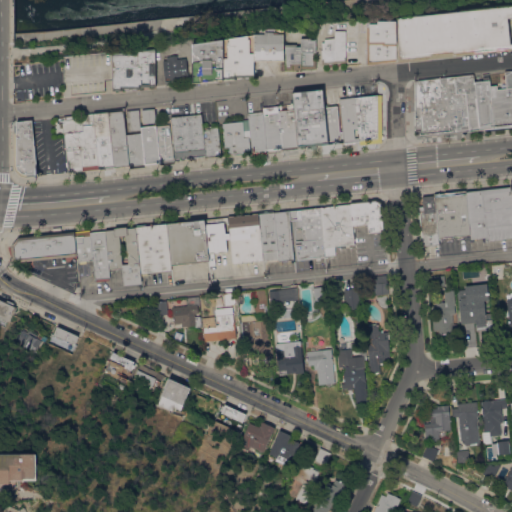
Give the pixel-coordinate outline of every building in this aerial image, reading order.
[(511,49),(510,50),(509,48),(507,48),(476,51),(453,54),(453,52),(445,53),(432,54),(432,56),(402,60),(398,20),(445,15),(476,11),(507,8),(511,8),(511,7),(511,49)] [(368,27),(369,27),(369,24),(379,24),(379,22),(396,21),(396,61),(368,64),(368,27)] [(322,50),(323,50),(322,43),(325,42),(325,39),(335,38),(335,31),(346,31),(346,62),(341,63),(341,65),(339,66),(338,63),(332,64),(333,66),(330,67),(329,63),(323,65),(322,50)] [(264,32),(274,32),(274,34),(285,34),(284,61),(255,63),(254,38),(254,35),(264,34),(264,32)] [(223,80),(216,80),(201,82),(201,83),(193,82),(193,45),(223,38),(224,77),(223,80)] [(223,38),(254,38),(254,75),(235,75),(235,77),(224,77),(223,38)] [(286,44),(297,44),(297,47),(302,47),(301,38),(311,38),(311,40),(316,40),(316,53),(314,53),(314,60),(316,59),(316,68),(302,69),(287,70),(286,44)] [(155,85),(150,85),(150,87),(143,87),(143,85),(139,85),(139,86),(121,86),(121,88),(114,88),(114,81),(113,81),(112,54),(137,54),(137,49),(155,49),(155,85)] [(163,61),(168,60),(167,56),(178,55),(178,59),(186,58),(188,79),(166,82),(163,61)] [(489,77),(489,76),(491,86),(497,86),(498,90),(507,89),(505,72),(511,71),(511,128),(495,130),(489,77)] [(413,138),(413,131),(415,131),(415,82),(474,74),(479,129),(413,138)] [(486,131),(485,129),(479,129),(474,82),(484,81),(483,77),(489,77),(495,130),(486,131)] [(293,104),(294,104),(293,91),(322,89),(324,106),(325,106),(328,143),(327,143),(327,145),(317,146),(317,148),(310,149),(310,145),(305,146),(305,147),(298,148),(299,150),(298,150),(293,104)] [(358,129),(355,97),(382,95),(382,142),(359,144),(359,141),(359,137),(358,129)] [(343,131),(340,98),(355,97),(358,129),(354,129),(355,138),(359,137),(359,141),(344,143),(344,138),(343,138),(343,131)] [(298,150),(299,156),(296,156),(295,150),(284,152),(283,149),(278,106),(279,106),(279,110),(288,109),(287,104),(293,104),(298,150)] [(328,140),(329,143),(328,143),(325,106),(338,105),(340,131),(343,131),(343,138),(328,140)] [(280,149),(280,152),(277,153),(276,153),(274,152),(273,150),(271,150),(271,154),(268,154),(268,151),(267,151),(263,112),(264,112),(263,107),(278,106),(283,149),(280,149)] [(143,109),(154,108),(156,123),(144,124),(143,109)] [(141,130),(129,131),(127,111),(139,109),(141,127),(141,130)] [(114,166),(108,113),(124,111),(129,164),(114,166)] [(124,111),(127,134),(141,132),(145,164),(145,167),(131,168),(130,164),(129,164),(124,111)] [(249,120),(248,113),(263,112),(267,151),(266,151),(266,155),(254,155),(254,152),(252,152),(251,137),(250,137),(249,120)] [(108,113),(114,166),(99,167),(99,169),(93,114),(108,113)] [(99,169),(68,173),(63,121),(64,120),(64,117),(93,114),(99,169)] [(175,145),(172,117),(201,114),(206,156),(205,156),(205,158),(175,161),(174,145),(175,145)] [(202,114),(203,126),(212,125),(212,127),(218,127),(221,154),(206,156),(201,114),(202,114)] [(37,173),(28,173),(27,176),(21,175),(16,171),(15,166),(15,133),(17,133),(17,121),(31,119),(32,121),(37,173)] [(250,137),(251,150),(243,151),(243,153),(231,154),(231,153),(228,154),(228,147),(225,148),(223,122),(249,120),(250,137)] [(175,161),(165,162),(162,162),(162,163),(160,163),(156,126),(170,124),(172,145),(174,145),(175,161)] [(156,126),(160,163),(145,164),(141,132),(142,132),(142,130),(141,130),(141,127),(156,126)] [(511,187),(511,238),(486,241),(486,237),(471,239),(470,235),(466,192),(511,187)] [(470,235),(439,239),(434,195),(435,195),(466,191),(466,192),(470,235)] [(439,245),(424,247),(419,207),(424,206),(423,196),(434,195),(439,239),(439,245)] [(350,204),(376,201),(381,204),(384,231),(369,233),(368,224),(357,225),(357,227),(353,228),(350,204)] [(354,244),(335,246),(336,254),(325,256),(325,257),(320,207),(350,204),(353,228),(354,244)] [(289,210),(320,207),(325,257),(298,261),(296,244),(303,243),(301,228),(298,228),(297,219),(290,220),(289,210)] [(290,220),(294,262),(292,262),(292,263),(288,264),(288,260),(282,261),(283,265),(279,265),(278,258),(274,212),(289,210),(290,220)] [(258,214),(274,212),(278,258),(263,260),(258,214)] [(229,232),(230,232),(229,222),(228,222),(228,217),(239,216),(238,214),(248,213),(248,215),(258,214),(263,260),(233,263),(230,239),(229,232)] [(228,217),(228,222),(225,222),(226,233),(229,232),(230,239),(226,239),(227,251),(214,252),(215,265),(211,266),(210,261),(209,261),(205,220),(228,217)] [(209,261),(171,266),(166,224),(205,220),(209,261)] [(136,227),(166,224),(171,266),(171,271),(141,275),(142,283),(136,227)] [(123,267),(109,269),(105,230),(115,229),(115,228),(128,227),(128,228),(136,227),(142,283),(125,285),(123,267)] [(90,230),(93,260),(90,260),(89,262),(89,263),(88,263),(86,263),(86,264),(85,265),(83,264),(82,264),(81,263),(80,262),(80,261),(78,261),(77,254),(74,232),(90,230)] [(110,280),(97,281),(97,278),(95,279),(93,260),(90,230),(90,232),(105,230),(109,269),(110,280)] [(77,254),(14,262),(12,247),(19,237),(74,232),(77,254)] [(445,286),(432,287),(432,276),(444,275),(445,286)] [(388,282),(389,292),(375,293),(375,283),(376,283),(375,277),(387,276),(388,282)] [(474,323),(459,325),(457,301),(460,301),(460,298),(466,297),(464,286),(486,284),(487,291),(492,290),(496,320),(493,320),(494,331),(475,333),(474,323)] [(314,287),(326,286),(328,304),(316,305),(314,287)] [(283,306),(271,308),(269,291),(281,289),(292,287),(294,299),(282,301),(283,306)] [(359,288),(361,307),(347,309),(345,290),(359,288)] [(439,330),(434,330),(432,306),(437,306),(437,302),(446,302),(445,288),(454,288),(456,314),(453,314),(454,321),(458,320),(459,333),(440,334),(439,330)] [(268,309),(256,311),(253,290),(266,289),(268,309)] [(224,293),(235,292),(236,304),(225,306),(224,293)] [(202,327),(196,327),(196,325),(182,326),(182,323),(175,324),(173,307),(188,306),(187,298),(198,297),(199,313),(195,313),(195,316),(201,316),(202,327)] [(0,299),(15,306),(9,320),(0,315),(0,299)] [(168,314),(153,315),(152,302),(166,300),(168,314)] [(205,342),(203,328),(218,326),(216,309),(233,307),(237,337),(205,342)] [(241,315),(257,313),(257,320),(267,320),(268,333),(269,333),(270,339),(272,339),(272,346),(271,346),(272,349),(272,348),(274,365),(261,367),(259,354),(255,354),(255,347),(245,348),(241,315)] [(367,334),(369,333),(368,325),(378,324),(379,333),(388,332),(390,350),(389,351),(390,358),(379,359),(380,371),(369,373),(368,360),(370,360),(367,334)] [(57,327),(78,337),(75,344),(54,335),(57,327)] [(42,341),(36,351),(30,347),(29,348),(17,342),(23,330),(42,341)] [(304,372),(297,373),(287,374),(288,375),(280,375),(276,343),(301,340),(304,372)] [(342,384),(345,384),(343,367),(339,367),(337,350),(351,348),(352,357),(364,355),(368,396),(358,397),(358,394),(343,395),(342,384)] [(317,370),(315,370),(314,365),(309,365),(307,351),(332,349),(335,383),(332,383),(331,385),(328,385),(327,384),(319,385),(317,370)] [(134,363),(131,370),(125,367),(121,377),(105,369),(113,353),(134,363)] [(157,391),(133,380),(141,363),(164,375),(164,376),(157,391)] [(181,409),(175,407),(174,410),(159,404),(169,378),(190,387),(189,388),(181,409)] [(482,416),(483,416),(482,401),(506,399),(507,408),(502,408),(503,422),(500,423),(502,435),(489,436),(489,431),(484,431),(482,416)] [(452,408),(458,408),(458,403),(477,401),(479,416),(477,416),(480,444),(478,444),(478,443),(470,443),(470,445),(466,445),(466,444),(465,444),(464,440),(461,440),(459,416),(453,417),(452,408)] [(429,442),(428,438),(426,438),(424,424),(431,423),(429,408),(438,407),(437,406),(451,404),(451,405),(449,406),(451,429),(440,431),(441,434),(439,434),(440,440),(429,442)] [(246,415),(243,423),(241,422),(240,424),(235,421),(236,419),(234,418),(233,420),(229,418),(230,417),(227,415),(226,417),(221,414),(221,413),(219,412),(222,405),(224,406),(225,405),(246,415)] [(264,452),(241,440),(250,422),(259,427),(261,422),(275,429),(264,452)] [(280,431),(296,438),(295,440),(300,442),(288,467),(275,460),(277,457),(269,454),(280,431)] [(511,441),(511,453),(500,454),(499,442),(511,441)] [(325,465),(315,460),(320,447),(331,452),(331,454),(325,465)] [(470,462),(458,463),(457,450),(469,449),(470,462)] [(0,454),(37,454),(37,478),(24,478),(24,482),(0,482),(0,454)] [(300,460),(320,471),(317,476),(319,476),(317,479),(319,480),(307,504),(295,499),(303,483),(292,477),(300,460)] [(511,489),(503,485),(511,467),(511,489)] [(312,511),(316,505),(314,504),(319,493),(321,494),(326,482),(333,485),(336,479),(346,484),(336,505),(333,504),(330,509),(328,511),(312,511)] [(371,511),(375,505),(377,505),(382,494),(386,496),(388,492),(401,498),(394,511),(371,511)] [(411,493),(423,498),(419,509),(406,504),(411,493)]
